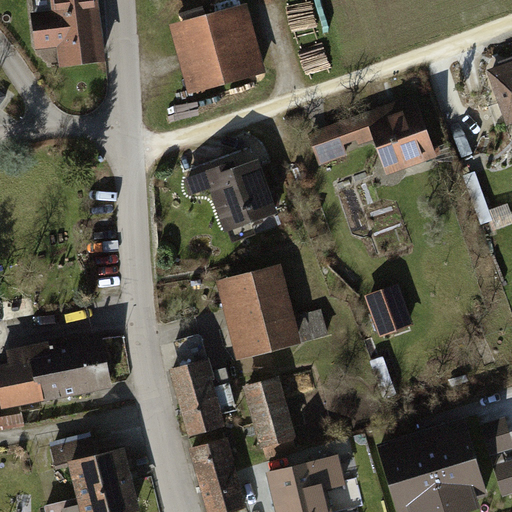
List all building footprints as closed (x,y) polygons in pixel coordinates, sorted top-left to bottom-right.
[(91,0),(37,0),(39,13),(22,15),(26,51),(51,48),(53,69),(98,64),(91,0)] [(241,1),(162,23),(183,96),(261,73),(241,1)] [(511,60),(481,71),(500,125),(511,121),(511,60)] [(409,95),(304,135),(317,169),(367,150),(379,180),(434,159),(409,95)] [(267,212),(250,161),(223,169),(219,158),(180,172),(188,196),(203,191),(217,229),(267,212)] [(275,266),(213,282),(233,360),(295,344),(275,266)] [(395,285),(360,298),(375,340),(411,328),(395,285)] [(320,313),(294,321),(301,343),(327,335),(320,313)] [(164,375),(184,452),(224,442),(203,363),(207,362),(201,337),(167,346),(174,372),(164,375)] [(4,365),(0,365),(0,410),(105,390),(95,342),(45,351),(44,344),(1,352),(4,365)] [(274,379),(234,390),(250,445),(290,433),(274,379)] [(467,413),(380,439),(401,511),(410,511),(415,511),(414,511),(442,511),(482,500),(479,493),(490,490),(467,413)] [(511,431),(506,414),(482,422),(492,453),(511,447),(511,431)] [(224,442),(184,452),(201,511),(246,511),(226,439),(224,442)] [(131,511),(117,449),(59,462),(70,511),(131,511)] [(345,455),(258,476),(266,511),(339,511),(358,507),(345,455)] [(511,457),(496,463),(506,494),(511,492),(511,457)] [(50,506),(51,511),(67,511),(65,502),(50,506)]
